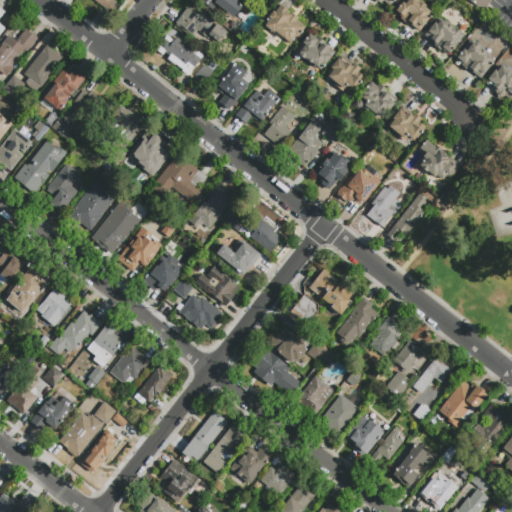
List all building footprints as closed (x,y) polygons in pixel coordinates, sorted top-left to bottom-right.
[(111,0),(115,3),(108,13),(91,0),(111,0)] [(213,12),(198,0),(235,0),(243,6),(233,19),(218,6),(213,12)] [(430,12),(426,16),(429,19),(418,33),(408,24),(407,26),(399,19),(401,17),(394,12),(403,0),(418,0),(417,1),(425,7),(425,8),(430,12)] [(495,0),(484,14),(476,8),(473,12),(463,5),(467,0),(495,0)] [(305,27),(297,38),(291,45),(276,33),(275,34),(263,25),(278,4),(288,12),(287,13),(289,14),(291,13),(299,19),(297,21),(305,27)] [(174,27),(188,7),(196,13),(198,11),(227,32),(219,43),(208,35),(206,38),(193,29),(188,36),(174,27)] [(461,34),(454,43),(456,45),(448,55),(442,50),(441,51),(433,45),(434,44),(424,36),(438,18),(447,24),(447,23),(461,34)] [(6,77),(0,72),(0,47),(10,34),(17,40),(25,29),(38,39),(27,53),(24,50),(13,65),(15,66),(6,77)] [(319,74),(294,54),(310,34),(318,41),(320,39),(325,42),(323,45),(335,54),(319,74)] [(167,36),(173,41),(176,37),(195,51),(197,48),(205,54),(188,76),(167,59),(171,55),(167,52),(164,56),(155,50),(160,44),(167,36)] [(471,40),(496,60),(480,80),(469,70),(467,72),(458,65),(460,62),(456,58),(471,40)] [(35,92),(25,84),(29,79),(23,74),(47,45),(62,58),(47,76),(51,79),(42,89),(39,86),(35,92)] [(337,60),(340,62),(342,60),(350,66),(353,63),(361,69),(358,73),(364,77),(352,93),(345,88),(342,92),(333,85),(334,84),(324,76),(337,60)] [(229,110),(213,98),(219,92),(214,88),(236,62),(238,64),(239,65),(239,66),(240,67),(240,69),(240,70),(239,71),(238,72),(236,74),(235,75),(235,76),(247,87),(229,110)] [(256,88),(248,82),(265,62),(272,67),(256,88)] [(203,84),(194,77),(203,65),(207,68),(211,63),(216,67),(203,84)] [(511,101),(511,103),(504,97),(502,99),(494,93),(495,91),(485,83),(488,80),(487,79),(495,70),(497,72),(502,65),(510,71),(510,70),(511,71),(511,101)] [(74,68),(86,77),(82,82),(83,83),(80,86),(81,86),(73,98),(71,96),(60,111),(41,97),(48,88),(49,89),(53,84),(52,83),(62,69),(69,74),(74,68)] [(13,76),(24,85),(13,99),(2,90),(13,76)] [(358,97),(370,82),(377,87),(379,84),(388,90),(385,94),(389,97),(389,98),(393,101),(392,102),(395,104),(388,112),(387,111),(380,121),(362,107),(365,103),(358,97)] [(278,97),(276,100),(277,101),(259,124),(251,119),(253,116),(252,116),(246,124),(236,116),(257,89),(264,94),(268,89),(278,97)] [(70,108),(83,90),(88,94),(90,91),(100,98),(84,119),(70,108)] [(285,105),(277,99),(284,90),(292,95),(285,105)] [(27,109),(18,120),(3,108),(7,102),(12,107),(17,101),(27,109)] [(108,153),(94,142),(120,107),(143,124),(126,145),(119,140),(123,134),(117,129),(110,139),(115,144),(108,153)] [(279,147),(263,135),(270,125),(268,124),(281,107),(294,116),(285,128),(291,132),(279,147)] [(393,133),(387,128),(389,125),(387,124),(399,109),(405,114),(406,112),(412,117),(414,114),(422,120),(420,123),(426,128),(414,142),(408,137),(404,141),(393,133)] [(50,128),(44,123),(53,112),(59,117),(50,128)] [(0,135),(9,125),(0,117),(0,135)] [(64,139),(50,128),(55,123),(59,118),(60,118),(68,125),(72,129),(64,139)] [(323,143),(305,166),(287,153),(313,120),(322,127),(314,137),(323,143)] [(49,129),(38,142),(32,136),(36,131),(33,128),(39,122),(45,127),(46,126),(49,129)] [(329,123),(341,133),(331,145),(319,135),(329,123)] [(11,171),(0,162),(0,148),(14,130),(18,132),(18,133),(21,135),(25,130),(30,134),(26,139),(27,140),(28,140),(32,143),(31,144),(34,146),(30,150),(27,148),(24,153),(19,149),(17,152),(22,156),(11,171)] [(128,159),(146,137),(162,150),(168,155),(162,163),(156,171),(147,164),(138,176),(126,165),(130,160),(128,159)] [(363,159),(350,148),(359,137),(373,148),(363,159)] [(35,193),(15,178),(25,165),(27,166),(46,141),(56,148),(58,146),(67,153),(52,173),(49,171),(46,174),(48,176),(35,193)] [(461,166),(452,177),(451,177),(449,180),(445,177),(442,181),(437,177),(436,179),(426,172),(425,173),(418,168),(423,161),(424,162),(428,157),(425,155),(425,156),(418,151),(426,141),(432,145),(433,144),(443,151),(442,152),(461,166)] [(117,168),(108,162),(117,149),(126,156),(117,168)] [(332,150),(342,158),(343,157),(348,162),(342,169),(347,172),(338,183),(336,181),(328,190),(321,184),(322,182),(313,174),(332,150)] [(164,201),(151,191),(179,155),(207,177),(197,189),(203,194),(193,206),(172,190),(164,201)] [(60,214),(51,207),(56,200),(45,191),(66,164),(80,175),(71,186),(78,192),(60,214)] [(357,167),(377,182),(371,189),(372,190),(368,195),(367,195),(365,197),(366,198),(361,206),(352,200),(349,204),(337,195),(357,167)] [(88,231),(82,226),(79,229),(66,218),(96,179),(106,187),(104,190),(115,198),(88,231)] [(208,229),(202,224),(201,226),(199,225),(196,228),(188,221),(203,202),(206,204),(210,198),(208,196),(218,183),(228,190),(225,194),(231,199),(208,229)] [(389,186),(399,193),(390,205),(395,210),(381,229),(365,217),(372,207),(370,205),(384,187),(387,189),(389,186)] [(391,242),(383,236),(418,192),(427,198),(425,201),(426,203),(421,209),(424,212),(403,239),(397,234),(391,242)] [(113,256),(103,249),(105,247),(99,242),(100,240),(94,235),(120,201),(130,209),(128,211),(140,220),(113,256)] [(281,239),(269,254),(249,238),(252,234),(247,231),(257,217),(263,221),(265,218),(278,228),(274,233),(281,239)] [(136,276),(129,270),(131,267),(125,262),(126,260),(120,255),(139,231),(159,247),(136,276)] [(261,256),(250,269),(246,273),(245,273),(242,276),(234,269),(216,255),(215,254),(223,244),(233,251),(233,250),(235,249),(236,248),(237,247),(236,244),(238,241),(242,241),(261,256)] [(7,282),(6,281),(2,285),(0,283),(0,257),(5,251),(21,264),(7,282)] [(175,282),(164,295),(156,289),(159,285),(148,276),(164,255),(180,268),(172,279),(175,282)] [(38,273),(37,274),(42,278),(40,279),(47,285),(24,315),(4,299),(13,287),(14,287),(23,275),(24,275),(31,267),(38,273)] [(206,276),(214,267),(240,287),(233,296),(234,297),(226,306),(209,293),(209,294),(194,283),(196,280),(195,279),(198,275),(200,276),(201,274),(208,280),(210,278),(206,276)] [(308,290),(324,270),(329,274),(328,277),(331,279),(330,280),(337,286),(341,281),(350,288),(344,296),(351,302),(348,307),(341,316),(308,290)] [(53,327),(40,317),(42,315),(36,311),(53,289),(61,296),(61,295),(65,297),(64,299),(71,305),(53,327)] [(306,326),(289,312),(304,294),(317,305),(317,313),(306,326)] [(201,325),(181,309),(192,295),(198,300),(201,297),(222,313),(209,329),(202,323),(201,325)] [(348,348),(337,339),(339,337),(336,334),(350,316),(349,315),(363,297),(372,304),(371,305),(374,308),(373,309),(379,313),(359,338),(357,336),(348,348)] [(58,355),(49,348),(58,335),(60,337),(71,323),(73,324),(83,311),(90,316),(91,315),(101,324),(91,337),(88,334),(74,351),(73,350),(70,354),(64,349),(61,352),(58,355)] [(383,357),(369,346),(379,332),(377,331),(387,318),(397,325),(394,329),(401,334),(395,342),(396,343),(392,349),(390,348),(383,357)] [(123,342),(102,368),(92,360),(95,356),(86,349),(106,324),(115,331),(113,334),(123,342)] [(267,345),(277,332),(280,335),(284,328),(291,334),(291,335),(303,345),(301,347),(306,351),(296,363),(293,361),(291,364),(267,345)] [(13,339),(4,349),(0,345),(0,334),(3,331),(13,339)] [(42,353),(36,349),(45,338),(51,343),(42,353)] [(407,372),(393,361),(409,341),(410,342),(412,340),(416,344),(415,345),(423,352),(407,372)] [(316,343),(327,351),(317,363),(306,354),(316,343)] [(127,390),(108,375),(131,346),(150,362),(127,390)] [(29,349),(39,358),(31,368),(21,360),(29,349)] [(301,384),(290,396),(274,383),(270,387),(252,372),(254,369),(251,366),(265,349),(289,368),(286,372),(301,384)] [(329,366),(321,359),(329,349),(337,356),(329,366)] [(421,396),(409,387),(433,356),(452,370),(441,384),(434,378),(421,396)] [(0,361),(17,375),(6,389),(5,389),(0,395),(0,361)] [(53,389),(42,379),(52,367),(53,366),(64,376),(53,389)] [(96,367),(106,375),(95,387),(86,379),(96,367)] [(170,379),(165,387),(155,399),(153,397),(148,403),(145,401),(142,405),(133,399),(156,368),(164,374),(170,379)] [(41,392),(23,416),(7,404),(34,369),(41,374),(36,380),(39,382),(35,387),(41,392)] [(345,381),(354,370),(362,376),(353,387),(345,381)] [(397,372),(411,382),(398,398),(385,388),(397,372)] [(296,403),(316,377),(334,390),(314,416),(296,403)] [(438,411),(462,381),(469,387),(472,384),(488,396),(476,411),(475,410),(466,423),(464,421),(458,429),(447,420),(448,419),(438,411)] [(340,438),(320,422),(340,396),(346,400),(349,395),(355,400),(352,405),(361,411),(340,438)] [(71,413),(55,431),(45,423),(40,430),(31,422),(51,397),(57,402),(58,402),(71,413)] [(94,415),(103,402),(116,412),(106,424),(94,415)] [(421,405),(430,412),(421,423),(413,416),(421,405)] [(152,406),(156,411),(153,415),(148,410),(152,406)] [(511,421),(482,460),(471,452),(476,446),(474,445),(477,441),(470,436),(477,428),(474,425),(482,415),(485,416),(492,406),(501,412),(503,409),(511,415),(511,421)] [(189,460),(181,454),(214,412),(227,422),(196,461),(191,457),(189,460)] [(103,425),(77,457),(59,443),(82,413),(87,417),(89,414),(103,425)] [(119,416),(131,425),(122,436),(111,427),(119,416)] [(362,456),(352,448),(354,446),(345,438),(361,417),(368,422),(369,420),(372,421),(376,421),(380,424),(379,425),(385,430),(374,444),(373,443),(362,456)] [(218,474),(203,462),(231,426),(244,436),(236,445),(238,446),(232,453),(234,454),(218,474)] [(377,467),(369,460),(395,428),(400,433),(396,437),(403,443),(387,462),(383,459),(377,467)] [(111,445),(116,449),(98,473),(82,460),(102,435),(103,435),(105,432),(114,439),(112,442),(113,443),(111,445)] [(511,472),(503,466),(509,459),(501,452),(511,437),(511,438),(511,472)] [(435,460),(427,470),(419,463),(413,471),(418,475),(409,487),(403,482),(401,484),(393,478),(390,476),(415,445),(435,460)] [(230,469),(248,446),(255,452),(258,449),(270,458),(250,485),(230,469)] [(159,478),(166,470),(173,460),(198,479),(197,480),(199,482),(193,490),(189,495),(186,493),(177,504),(166,495),(162,492),(168,484),(159,478)] [(279,498),(259,483),(271,468),(276,471),(281,464),(296,476),(279,498)] [(456,466),(470,477),(462,486),(448,503),(445,501),(436,511),(431,507),(430,508),(415,495),(424,484),(427,486),(439,472),(446,478),(456,466)] [(479,470),(494,482),(485,493),(470,481),(479,470)] [(229,498),(217,488),(225,478),(237,487),(229,498)] [(280,511),(279,511),(300,484),(304,487),(305,485),(317,494),(303,511),(280,511)] [(489,499),(478,511),(453,511),(456,509),(457,510),(467,497),(469,499),(476,489),(489,499)] [(0,511),(0,497),(3,494),(22,509),(19,511),(0,511)] [(138,511),(137,511),(151,494),(173,511),(138,511)] [(318,511),(337,511),(326,502),(318,511)]
